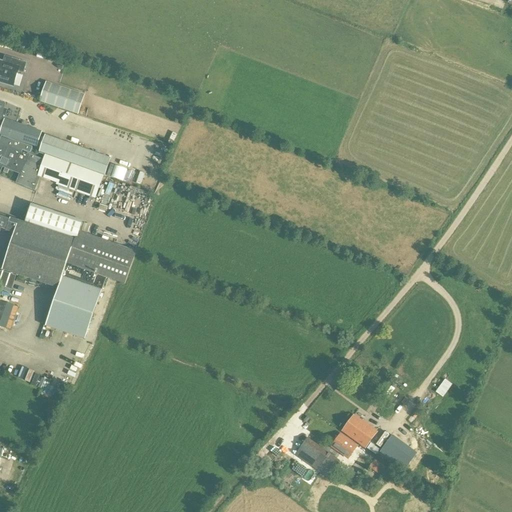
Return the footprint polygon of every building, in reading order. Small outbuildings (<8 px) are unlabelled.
[(0,82),(13,87),(18,72),(23,74),(27,63),(12,58),(11,64),(0,60),(0,82)] [(46,82),(40,101),(78,114),(84,95),(46,82)] [(42,132),(5,119),(5,120),(2,126),(0,133),(0,134),(36,147),(36,148),(40,149),(39,153),(105,176),(111,159),(110,158),(41,134),(42,132)] [(0,172),(1,169),(4,170),(3,174),(7,176),(8,172),(19,176),(15,185),(34,193),(39,181),(44,168),(60,174),(56,187),(95,201),(103,178),(44,157),(42,162),(27,156),(26,157),(20,154),(21,152),(29,155),(31,149),(1,138),(0,141),(0,172)] [(164,157),(166,151),(155,148),(153,154),(164,157)] [(160,171),(164,159),(152,156),(149,167),(160,171)] [(144,180),(140,178),(141,175),(124,168),(120,178),(141,187),(144,180)] [(65,235),(70,217),(31,204),(25,222),(65,235)] [(101,290),(64,277),(69,263),(77,239),(65,235),(25,222),(9,217),(5,215),(0,228),(0,230),(13,235),(2,267),(58,287),(44,324),(84,338),(101,290)] [(124,283),(135,252),(78,233),(77,239),(69,263),(124,283)] [(425,388),(439,359),(430,355),(416,384),(425,388)] [(446,382),(436,396),(444,401),(454,387),(446,382)] [(392,426),(414,397),(407,391),(384,420),(392,426)] [(433,398),(422,425),(433,430),(445,403),(433,398)] [(353,416),(343,430),(364,446),(375,432),(353,416)] [(340,434),(331,446),(347,458),(356,446),(340,434)] [(311,440),(298,456),(326,477),(339,461),(311,440)] [(400,461),(409,449),(404,446),(395,457),(400,461)] [(374,459),(368,466),(381,475),(386,468),(374,459)]
